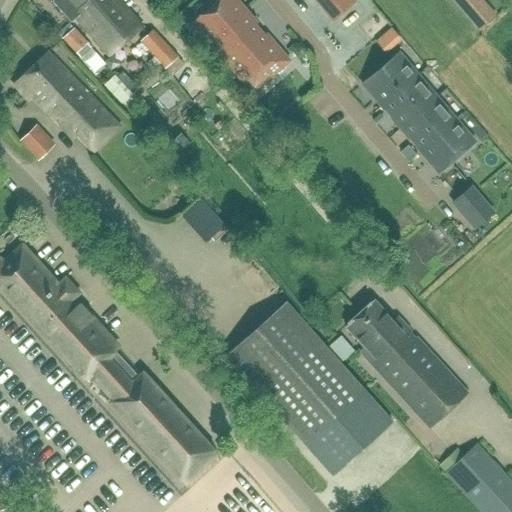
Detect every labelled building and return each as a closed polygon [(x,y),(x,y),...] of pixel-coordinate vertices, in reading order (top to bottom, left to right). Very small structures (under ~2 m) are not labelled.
[(53,0),(51,2),(70,22),(74,18),(109,57),(142,27),(117,0),(53,0)] [(228,63),(260,36),(251,25),(255,22),(236,0),(218,0),(193,22),(228,63)] [(314,0),(322,8),(324,11),(336,0),(314,0)] [(473,0),(453,0),(467,16),(479,6),(473,0)] [(184,65),(180,61),(176,58),(177,57),(169,48),(151,29),(139,41),(153,57),(147,62),(153,68),(159,63),(164,69),(165,68),(172,76),(184,65)] [(60,41),(73,58),(86,48),(73,31),(60,41)] [(262,37),(260,36),(228,63),(253,91),(288,60),(266,34),(262,37)] [(390,34),(377,42),(385,56),(399,48),(390,34)] [(118,125),(47,52),(13,85),(28,101),(34,99),(73,139),(77,134),(92,150),(118,125)] [(361,84),(381,107),(417,75),(398,53),(361,84)] [(131,94),(113,75),(103,84),(120,104),(131,94)] [(381,107),(399,128),(436,97),(417,75),(381,107)] [(399,128),(418,150),(454,119),(436,97),(399,128)] [(454,119),(418,150),(437,173),(474,142),(454,119)] [(36,127),(20,142),(36,159),(52,144),(36,127)] [(187,144),(180,136),(168,147),(175,154),(187,144)] [(407,144),(400,151),(407,159),(415,152),(407,144)] [(492,213),(470,187),(452,203),(474,228),(492,213)] [(0,286),(82,378),(86,375),(115,408),(183,483),(215,454),(142,374),(138,378),(114,352),(118,348),(72,298),(77,293),(65,280),(58,286),(21,245),(1,263),(0,262),(0,286)] [(358,313),(448,411),(468,393),(410,329),(402,333),(396,326),(402,321),(397,316),(393,320),(373,299),(358,313)] [(225,355),(305,445),(332,475),(392,422),(284,302),(225,355)] [(428,429),(448,411),(358,313),(343,326),(355,340),(356,339),(363,347),(357,352),(425,426),(428,429)] [(38,384),(30,391),(39,402),(48,395),(38,384)] [(483,511),(511,511),(511,484),(475,444),(445,472),(483,511)] [(255,502),(263,495),(254,484),(245,491),(255,502)]
